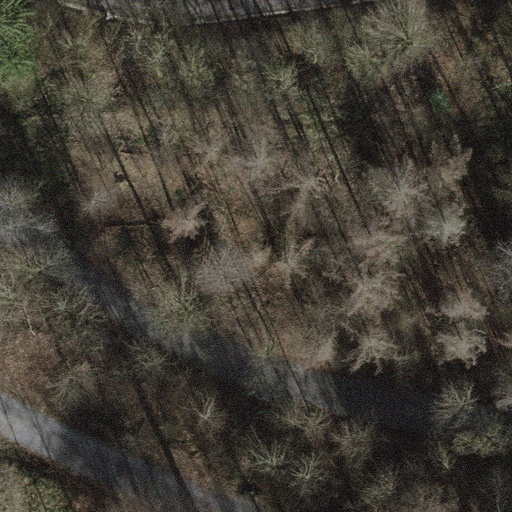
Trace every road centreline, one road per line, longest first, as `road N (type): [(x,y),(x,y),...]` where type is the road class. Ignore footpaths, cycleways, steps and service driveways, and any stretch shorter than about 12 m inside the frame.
road 1 (track): [(511,427),(284,383),(136,322),(0,230)]
road 2 (track): [(206,511),(0,411)]
